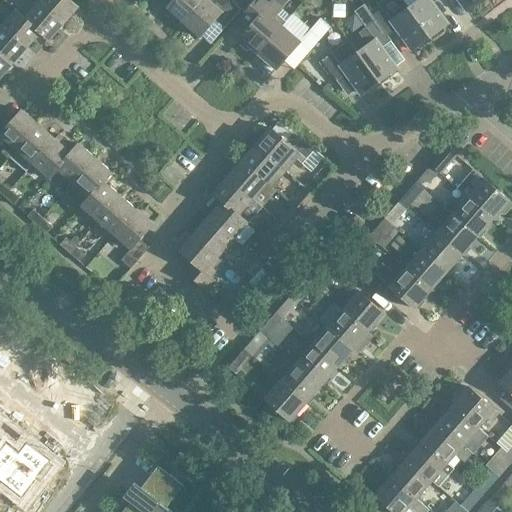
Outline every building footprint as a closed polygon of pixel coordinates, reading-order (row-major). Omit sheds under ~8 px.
[(41,32),(40,33),(50,41),(64,24),(38,2),(35,0),(24,0),(15,10),(41,32)] [(40,0),(38,2),(64,24),(79,8),(69,0),(40,0)] [(203,0),(175,0),(176,0),(175,0),(173,0),(168,7),(167,8),(184,23),(203,0)] [(231,0),(203,0),(184,23),(200,38),(213,23),(223,32),(241,9),(236,4),(231,0)] [(258,54),(282,27),(291,18),(281,9),(288,0),(255,0),(238,20),(249,30),(237,43),(247,52),(252,49),(258,54)] [(419,0),(408,8),(429,37),(447,24),(432,4),(436,0),(419,0)] [(458,0),(466,10),(480,0),(458,0)] [(408,8),(391,21),(382,9),(372,16),(375,21),(387,36),(397,29),(412,50),(429,37),(408,8)] [(1,27),(26,49),(40,33),(41,32),(15,10),(1,27)] [(331,28),(320,19),(302,39),(313,49),(331,28)] [(391,41),(387,36),(375,21),(359,33),(362,37),(352,45),(358,53),(379,82),(396,69),(381,49),(391,41)] [(26,49),(1,27),(0,27),(0,54),(12,65),(26,49)] [(300,43),(282,27),(258,54),(276,70),(300,43)] [(349,41),(321,61),(336,81),(346,74),(361,95),(379,82),(358,53),(352,45),(349,41)] [(0,79),(12,65),(0,54),(0,79)] [(111,97),(92,118),(114,138),(133,117),(111,97)] [(0,136),(9,143),(1,152),(8,159),(9,158),(10,158),(39,125),(22,111),(9,126),(0,117),(0,136)] [(54,139),(39,125),(10,158),(26,173),(33,165),(54,139)] [(286,142),(270,128),(256,145),(286,172),(297,160),(303,165),(315,151),(294,132),(286,142)] [(55,140),(54,139),(33,165),(50,179),(58,170),(57,170),(71,154),(70,153),(74,149),(59,135),(55,140)] [(57,170),(58,170),(73,184),(95,159),(78,144),(74,149),(70,153),(71,154),(57,170)] [(256,145),(242,161),(266,183),(273,188),(286,172),(256,145)] [(447,147),(431,166),(438,172),(440,174),(457,156),(447,147)] [(82,207),(104,182),(104,183),(112,174),(95,159),(73,184),(81,191),(73,200),(82,207)] [(227,178),(252,199),(266,183),(242,161),(227,178)] [(431,166),(415,184),(422,191),(438,172),(431,166)] [(238,216),(239,215),(252,199),(227,178),(213,194),(222,202),(238,216)] [(509,202),(483,179),(467,197),(493,220),(500,212),(503,215),(506,215),(511,207),(511,204),(509,202)] [(0,182),(0,193),(5,197),(10,190),(1,182),(0,182)] [(120,196),(104,183),(104,182),(82,207),(98,221),(120,196)] [(415,184),(399,201),(407,208),(414,201),(422,191),(415,184)] [(10,190),(5,197),(14,206),(20,199),(10,190)] [(292,206),(299,212),(313,196),(307,190),(292,206)] [(136,210),(120,196),(98,221),(114,235),(136,210)] [(451,215),(477,238),(493,220),(467,197),(459,206),(451,199),(443,207),(451,215)] [(399,201),(384,219),(392,226),(407,208),(399,201)] [(208,218),(233,240),(248,223),(247,222),(239,215),(238,216),(222,202),(208,218)] [(299,212),(292,206),(284,215),(291,221),(299,212)] [(37,226),(43,219),(33,210),(27,217),(37,226)] [(149,248),(139,240),(153,225),(136,210),(114,235),(130,250),(121,261),(131,269),(149,248)] [(462,256),(477,238),(451,215),(443,225),(435,217),(427,225),(436,233),(462,256)] [(364,224),(356,216),(345,229),(354,236),(364,224)] [(208,218),(194,234),(225,262),(239,245),(233,240),(208,218)] [(43,219),(37,226),(47,234),(53,227),(43,219)] [(368,237),(376,244),(392,226),(384,219),(368,237)] [(271,244),(280,234),(273,228),(264,238),(271,244)] [(436,233),(420,251),(446,274),(462,256),(436,233)] [(176,248),(194,264),(186,274),(208,292),(217,281),(212,277),(219,267),(222,269),(227,263),(225,262),(194,234),(185,244),(182,241),(176,248)] [(376,244),(368,237),(345,263),(348,266),(347,267),(366,283),(374,273),(361,262),(376,244)] [(70,254),(76,247),(66,239),(60,245),(70,254)] [(256,260),(263,267),(264,267),(273,256),(278,250),(271,244),(270,244),(256,260)] [(405,268),(404,269),(431,292),(446,274),(420,251),(419,252),(412,245),(398,261),(405,268)] [(86,256),(76,247),(70,254),(80,262),(86,256)] [(305,278),(314,286),(329,267),(339,276),(347,267),(348,266),(345,263),(330,250),(305,278)] [(262,268),(263,267),(256,260),(246,271),(253,277),(262,268)] [(386,268),(377,278),(415,310),(431,292),(404,269),(397,277),(386,268)] [(305,278),(290,296),(298,303),(314,286),(305,278)] [(238,293),(228,304),(237,312),(247,301),(238,293)] [(358,293),(342,311),(368,333),(384,316),(358,293)] [(290,296),(275,314),(283,321),(298,303),(290,296)] [(327,328),(353,351),(358,345),(363,349),(372,338),(368,334),(368,333),(342,311),(327,328)] [(275,314),(259,332),(268,339),(283,321),(275,314)] [(327,328),(311,346),(338,369),(353,351),(327,328)] [(252,357),(268,339),(259,332),(244,349),(252,357)] [(338,369),(311,346),(296,364),(322,387),(338,369)] [(237,375),(252,357),(244,349),(228,368),(237,375)] [(296,364),(280,381),(307,404),(322,387),(296,364)] [(511,368),(509,372),(507,370),(504,371),(498,377),(498,380),(500,382),(499,382),(511,393),(511,368)] [(307,404),(280,381),(265,399),(291,422),(307,404)] [(492,408),(491,409),(468,389),(453,406),(479,429),(488,419),(491,422),(498,414),(492,408)] [(479,429),(453,406),(437,424),(463,447),(479,429)] [(463,447),(437,424),(421,442),(447,465),(456,455),(464,462),(471,454),(463,447)] [(0,481),(21,498),(36,478),(40,481),(51,466),(47,464),(50,461),(26,442),(18,453),(5,443),(0,449),(0,481)] [(453,470),(447,465),(421,442),(406,460),(432,482),(438,488),(453,470)] [(486,467),(490,471),(498,478),(511,461),(511,457),(506,452),(500,458),(496,455),(486,467)] [(432,482),(406,460),(390,477),(416,500),(432,482)] [(158,467),(141,489),(135,484),(125,497),(131,502),(122,511),(170,511),(166,508),(183,486),(158,467)] [(498,478),(490,471),(475,489),(482,495),(498,478)] [(416,500),(390,477),(374,495),(393,511),(405,511),(408,509),(411,511),(427,511),(428,511),(416,500)] [(511,490),(504,482),(488,501),(496,508),(511,490)] [(475,489),(459,506),(465,511),(467,511),(482,495),(475,489)] [(488,501),(478,511),(492,511),(496,508),(488,501)] [(454,502),(445,511),(465,511),(459,506),(454,502)]
